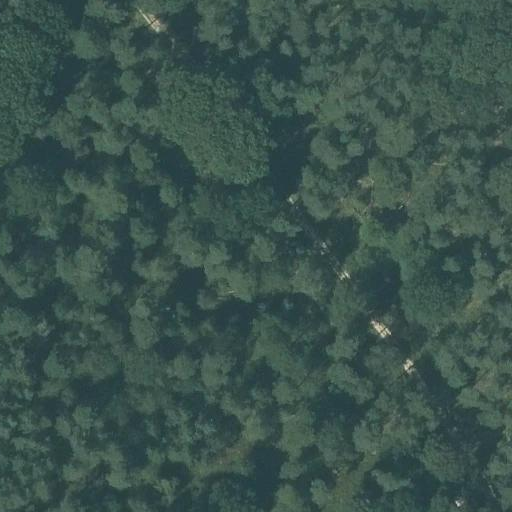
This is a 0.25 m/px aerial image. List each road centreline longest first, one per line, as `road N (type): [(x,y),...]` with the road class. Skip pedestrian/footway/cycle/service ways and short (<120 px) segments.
road 1 (track): [(84,0),(212,164),(460,511)]
road 2 (track): [(498,511),(478,472),(132,0)]
